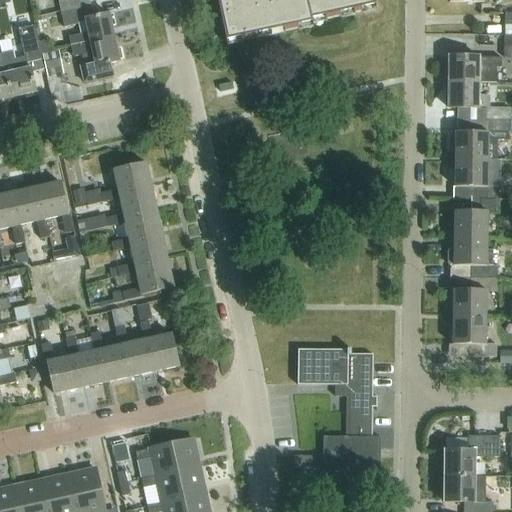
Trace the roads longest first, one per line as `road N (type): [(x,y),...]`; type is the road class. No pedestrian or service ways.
road 1 (residential): [(406,393),(415,0)]
road 2 (residential): [(248,391),(174,81)]
road 3 (residential): [(0,442),(248,391)]
road 4 (residential): [(0,125),(174,81)]
road 5 (residential): [(264,511),(248,391)]
